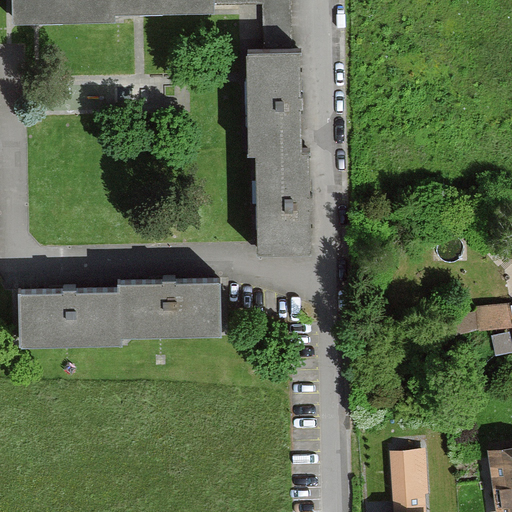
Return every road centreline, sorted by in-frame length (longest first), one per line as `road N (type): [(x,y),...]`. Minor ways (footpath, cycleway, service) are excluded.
road 1 (residential): [(330,261),(30,259),(13,213),(10,52)]
road 2 (residential): [(330,261),(318,0)]
road 3 (residential): [(335,511),(330,261)]
